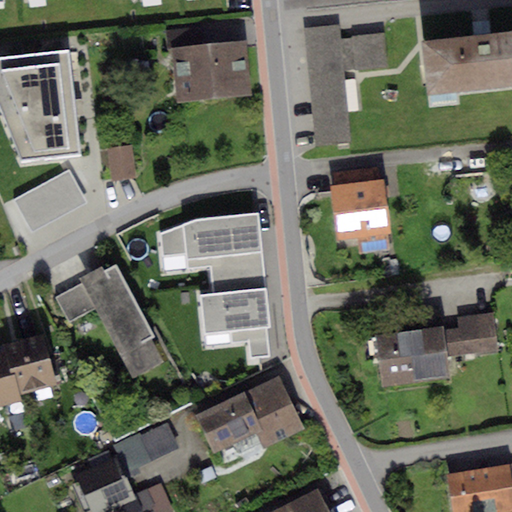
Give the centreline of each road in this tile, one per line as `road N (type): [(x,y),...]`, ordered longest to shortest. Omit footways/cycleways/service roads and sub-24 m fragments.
road 1 (residential): [(381,511),(305,347),(287,174)]
road 2 (residential): [(0,277),(199,186),(287,174)]
road 3 (residential): [(287,174),(268,0)]
